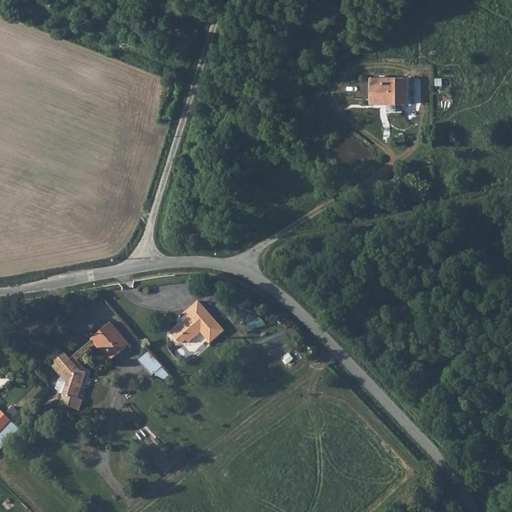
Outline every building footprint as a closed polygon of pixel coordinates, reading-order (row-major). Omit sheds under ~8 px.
[(405,78),(367,79),(367,102),(393,101),(393,105),(406,104),(405,78)] [(223,331),(197,302),(183,314),(188,319),(170,334),(178,344),(182,344),(185,341),(188,343),(200,333),(209,344),(223,331)] [(250,331),(264,327),(260,310),(246,314),(250,331)] [(107,324),(95,334),(107,348),(101,352),(109,360),(129,343),(121,335),(118,337),(107,324)] [(83,373),(71,359),(65,352),(51,364),(62,377),(65,375),(70,381),(61,404),(72,408),(77,397),(82,386),(85,386),(90,376),(83,373)] [(150,352),(142,360),(161,380),(169,373),(150,352)] [(56,390),(63,393),(69,383),(62,379),(56,390)] [(14,406),(7,414),(13,418),(19,411),(14,406)] [(0,431),(11,420),(1,409),(0,410),(0,431)]
